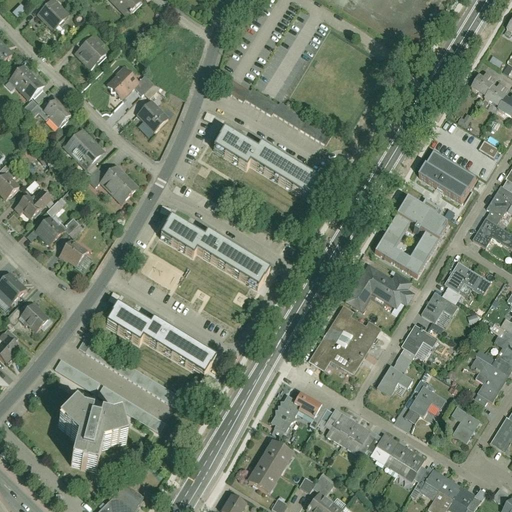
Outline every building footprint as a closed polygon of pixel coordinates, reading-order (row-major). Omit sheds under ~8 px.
[(107,0),(128,21),(144,6),(138,0),(107,0)] [(38,18),(54,34),(67,21),(51,5),(38,18)] [(11,14),(15,19),(23,13),(19,8),(11,14)] [(301,13),(296,24),(303,27),(308,17),(301,13)] [(252,26),(236,54),(242,58),(249,46),(252,48),(261,31),(252,26)] [(79,57),(94,73),(108,61),(93,44),(79,57)] [(0,72),(13,60),(0,46),(0,72)] [(511,69),(508,67),(503,75),(508,78),(511,71),(511,69)] [(9,84),(29,104),(43,91),(23,71),(9,84)] [(137,84),(126,73),(110,89),(121,100),(137,84)] [(219,89),(325,147),(332,136),(226,78),(219,89)] [(479,78),(472,89),(489,97),(487,101),(502,109),(500,113),(511,119),(511,104),(506,102),(508,98),(494,91),(495,87),(479,78)] [(43,114),(58,131),(69,121),(54,104),(43,114)] [(137,123),(155,138),(169,122),(151,107),(137,123)] [(464,117),(459,126),(465,130),(471,121),(464,117)] [(224,133),(213,152),(245,171),(248,167),(310,204),(321,185),(259,148),(256,152),(224,133)] [(75,138),(64,150),(75,160),(87,149),(75,138)] [(493,159),(497,152),(483,144),(479,152),(493,159)] [(87,149),(75,160),(87,171),(98,159),(87,149)] [(435,157),(420,182),(464,208),(474,192),(471,191),(476,181),(435,157)] [(121,209),(135,196),(115,174),(100,188),(121,209)] [(511,175),(503,191),(501,190),(487,213),(490,215),(473,244),(487,252),(492,242),(511,252),(511,236),(505,232),(509,225),(503,222),(511,209),(511,175)] [(0,181),(0,195),(8,204),(18,193),(3,178),(0,181)] [(15,208),(29,222),(50,202),(41,193),(30,205),(24,199),(15,208)] [(405,193),(372,250),(418,277),(451,221),(405,193)] [(72,220),(61,230),(72,242),(83,232),(72,220)] [(169,222),(158,241),(191,260),(193,256),(256,293),(267,274),(204,237),(202,241),(169,222)] [(35,235),(49,249),(60,237),(46,224),(35,235)] [(66,248),(59,261),(76,270),(83,257),(66,248)] [(436,295),(422,316),(436,325),(444,313),(453,319),(459,310),(456,308),(463,297),(459,295),(465,287),(483,299),(491,287),(458,265),(444,287),(449,290),(443,300),(436,295)] [(366,266),(343,304),(359,314),(370,296),(395,311),(399,305),(406,309),(413,297),(407,293),(412,286),(395,276),(391,282),(366,266)] [(0,283),(0,300),(10,310),(24,295),(6,277),(0,283)] [(117,299),(111,296),(108,303),(114,305),(117,299)] [(16,323),(38,340),(51,322),(30,306),(16,323)] [(116,308),(105,327),(138,346),(140,342),(203,379),(214,361),(151,324),(149,327),(116,308)] [(346,311),(311,366),(327,375),(333,365),(356,379),(384,334),(371,326),(368,331),(354,322),(357,317),(346,311)] [(478,397),(491,405),(511,372),(511,324),(506,321),(501,330),(496,326),(491,334),(496,337),(474,371),(481,376),(477,383),(484,387),(478,397)] [(413,383),(404,377),(423,345),(433,351),(438,342),(415,328),(401,351),(405,353),(394,371),(390,369),(376,390),(390,399),(398,386),(407,391),(413,383)] [(18,350),(5,339),(0,345),(0,363),(4,367),(18,350)] [(83,341),(77,351),(91,358),(96,349),(83,341)] [(58,363),(53,373),(94,394),(99,384),(58,363)] [(117,376),(175,408),(180,399),(123,366),(117,376)] [(420,395),(409,411),(423,420),(432,406),(442,412),(447,404),(426,391),(429,387),(422,383),(416,393),(420,395)] [(164,426),(103,387),(96,397),(157,437),(164,426)] [(286,398),(270,429),(286,438),(298,415),(311,422),(319,406),(298,395),(294,402),(286,398)] [(76,447),(71,468),(96,475),(101,453),(126,446),(120,423),(111,425),(101,423),(100,427),(91,425),(92,420),(82,418),(75,410),(57,427),(76,447)] [(452,438),(466,447),(480,424),(458,410),(452,419),(460,425),(452,438)] [(321,435),(357,456),(370,434),(334,412),(321,435)] [(507,420),(490,447),(504,456),(511,444),(511,417),(509,422),(507,420)] [(384,436),(370,458),(411,484),(425,462),(384,436)] [(244,484),(267,498),(292,458),(269,444),(244,484)] [(467,511),(476,497),(433,473),(420,495),(434,503),(429,511),(467,511)] [(308,495),(313,485),(303,480),(298,490),(308,495)] [(134,511),(142,500),(124,486),(100,511),(134,511)] [(500,507),(507,497),(499,491),(492,500),(500,507)] [(334,511),(337,509),(319,494),(305,511),(334,511)] [(240,511),(244,506),(230,498),(221,511),(240,511)] [(270,511),(271,511),(283,511),(288,505),(277,499),(270,511)]
